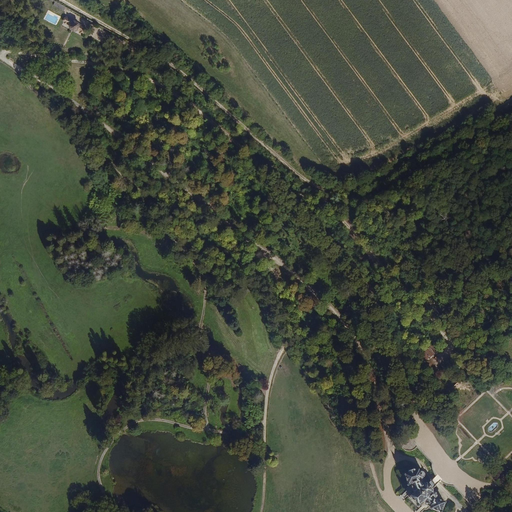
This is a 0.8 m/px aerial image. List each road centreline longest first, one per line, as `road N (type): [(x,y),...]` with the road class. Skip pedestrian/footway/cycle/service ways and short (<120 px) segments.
road 1 (track): [(511,100),(401,171),(360,191),(332,192),(305,180),(169,62),(60,0)]
road 2 (track): [(107,511),(99,464),(112,440),(138,420),(248,442),(264,460),(261,511)]
road 3 (track): [(266,252),(286,295),(291,335),(266,397),(264,460)]
road 4 (track): [(78,105),(144,211),(205,269)]
road 5 (track): [(210,429),(200,326),(205,269)]
